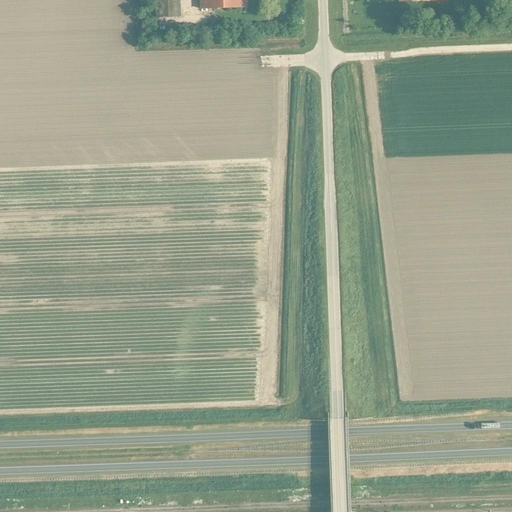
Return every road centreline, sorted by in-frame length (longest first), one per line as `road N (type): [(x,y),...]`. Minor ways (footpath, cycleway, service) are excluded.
road 1 (unclassified): [(340,511),(319,0)]
road 2 (trunk): [(511,425),(0,445)]
road 3 (trunk): [(0,470),(511,452)]
road 4 (track): [(115,511),(511,497)]
road 5 (unknown): [(321,56),(511,46)]
